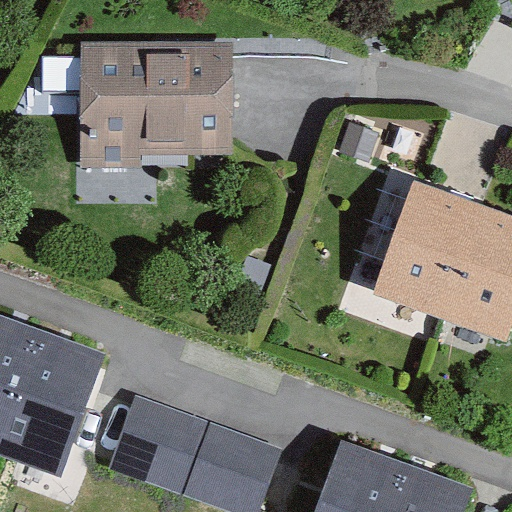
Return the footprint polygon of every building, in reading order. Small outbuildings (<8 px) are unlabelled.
[(233,64),(93,63),(92,187),(142,188),(142,158),(232,159),(233,64)] [(359,126),(350,153),(381,163),(390,137),(359,126)] [(511,336),(511,237),(420,207),(387,309),(508,348),(511,336)] [(97,372),(0,336),(0,459),(57,480),(97,372)] [(259,511),(278,459),(141,413),(121,471),(242,511),(259,511)] [(460,511),(461,508),(348,467),(331,511),(460,511)]
